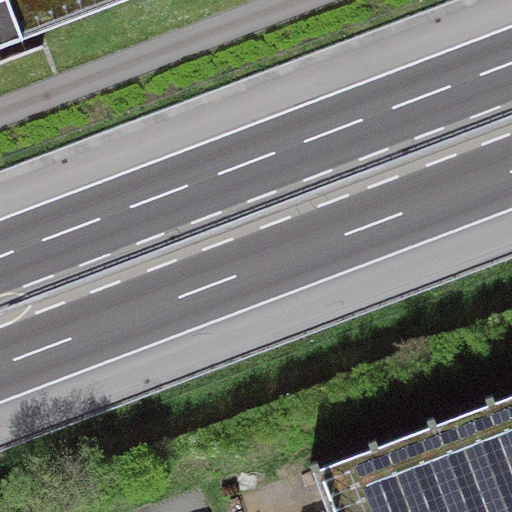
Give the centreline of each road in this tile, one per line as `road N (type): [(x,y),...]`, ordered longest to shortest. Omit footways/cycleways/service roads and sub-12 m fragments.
road 1 (motorway): [(511,65),(0,258)]
road 2 (motorway): [(0,364),(511,173)]
